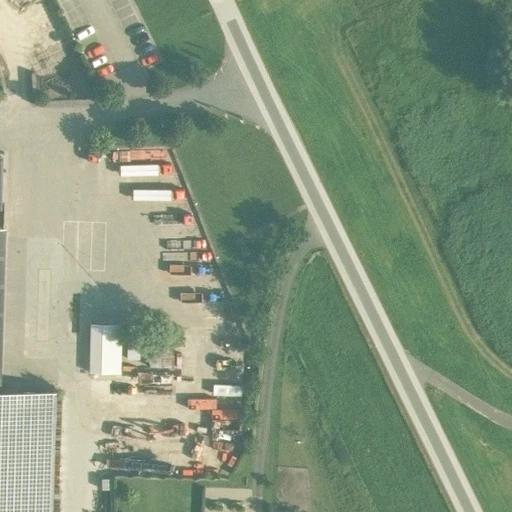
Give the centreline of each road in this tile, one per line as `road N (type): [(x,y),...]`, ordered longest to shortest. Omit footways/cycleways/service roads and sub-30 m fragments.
road 1 (tertiary): [(470,511),(223,0)]
road 2 (track): [(0,47),(14,122),(266,93)]
road 3 (unknown): [(49,185),(110,203),(131,228),(139,265),(126,298),(58,318)]
road 4 (unknown): [(58,318),(81,379),(73,511)]
road 5 (unknown): [(49,185),(45,283),(58,318)]
road 6 (unknown): [(131,108),(77,0)]
